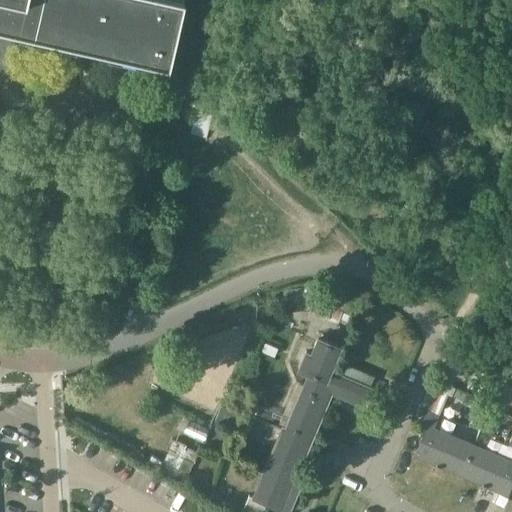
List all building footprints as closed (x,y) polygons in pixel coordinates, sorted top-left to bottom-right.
[(16,26),(47,33),(169,61),(182,0),(0,0),(0,68),(6,70),(16,26)] [(314,286),(283,289),(286,311),(304,308),(338,323),(340,318),(348,322),(355,306),(336,298),(338,296),(314,286)] [(300,365),(300,366),(310,371),(325,377),(322,385),(330,389),(333,390),(333,389),(364,402),(363,403),(364,403),(371,387),(329,369),(339,344),(318,335),(311,352),(307,350),(306,351),(308,352),(302,366),(300,365)] [(254,495),(254,496),(267,502),(288,510),(288,509),(287,509),(304,469),(305,470),(306,469),(298,466),(309,439),(311,440),(314,432),(312,431),(330,389),(322,385),(325,377),(310,371),(305,385),(288,423),(286,428),(283,427),(282,428),(284,428),(256,495),(254,495)] [(426,429),(416,453),(437,462),(436,465),(438,466),(439,464),(461,473),(473,444),(433,427),(438,415),(448,393),(452,394),(455,387),(440,381),(427,411),(420,427),(426,429)] [(219,404),(214,417),(232,425),(237,412),(219,404)] [(511,460),(473,444),(461,473),(483,482),(482,485),(484,486),(485,483),(507,492),(511,480),(511,435),(508,445),(511,446),(511,460)] [(228,447),(225,456),(236,460),(239,451),(228,447)]
